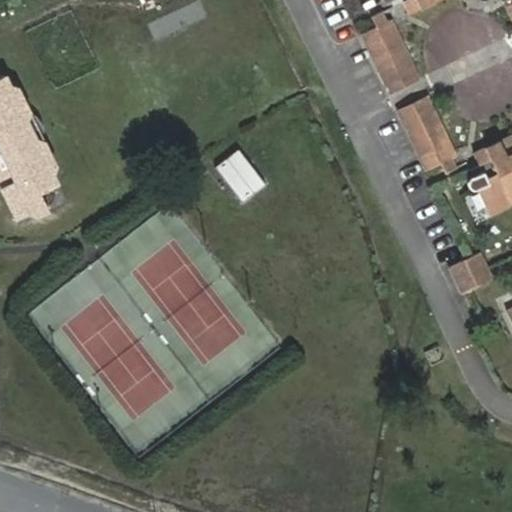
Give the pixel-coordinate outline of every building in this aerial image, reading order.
[(433,0),(390,0),(393,6),(403,1),(408,12),(433,0)] [(421,78),(394,18),(388,21),(383,11),(372,15),(377,26),(364,32),(391,92),(421,78)] [(55,162),(18,85),(10,83),(4,72),(0,73),(0,190),(13,217),(26,211),(34,213),(47,208),(38,189),(57,180),(53,170),(55,162)] [(456,155),(430,95),(398,109),(424,169),(441,162),(446,171),(458,166),(453,156),(456,155)] [(491,213),(511,202),(511,149),(507,152),(500,138),(485,145),(491,158),(469,168),(471,174),(469,177),(467,181),(467,184),(469,187),(472,189),(475,188),(477,188),(489,214),(491,213)] [(238,199),(261,182),(235,147),(212,164),(238,199)] [(493,277),(481,251),(451,265),(462,292),(493,277)]
